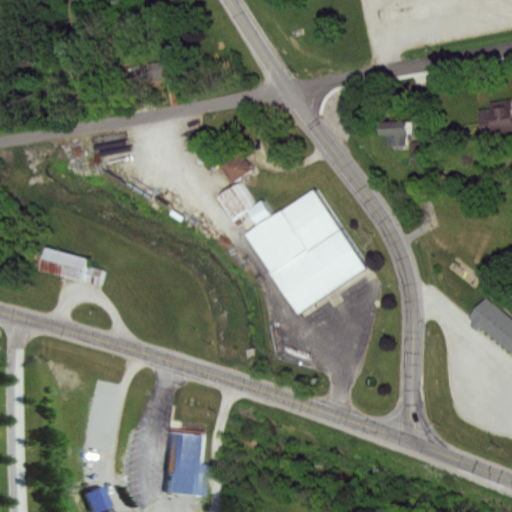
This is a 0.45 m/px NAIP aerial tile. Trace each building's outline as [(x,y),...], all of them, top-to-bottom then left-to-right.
[(155,78),(172,75),(169,62),(153,65),(155,78)] [(483,109),(511,106),(511,131),(507,132),(508,139),(487,141),(483,109)] [(389,120),(419,119),(419,130),(411,130),(411,143),(397,143),(397,131),(390,132),(389,120)] [(250,237),(311,194),(365,269),(304,313),(250,237)] [(52,245),(96,257),(91,265),(108,269),(103,286),(45,270),(52,245)] [(511,313),(485,291),(466,314),(511,352),(511,313)] [(171,423),(206,428),(200,492),(166,488),(171,423)] [(92,511),(84,491),(101,484),(110,504),(92,511)]
